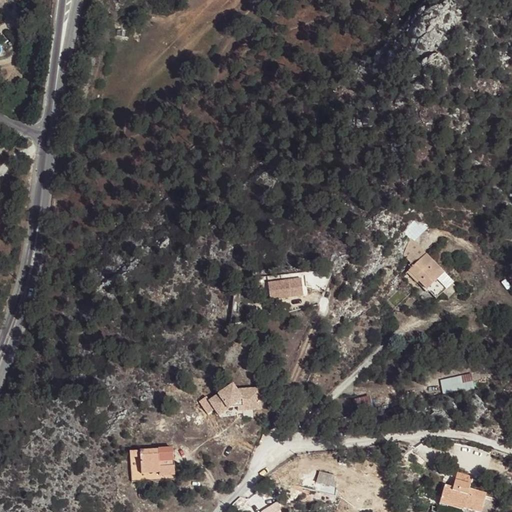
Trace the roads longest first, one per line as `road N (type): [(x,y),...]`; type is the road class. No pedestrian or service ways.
road 1 (residential): [(217,511),(297,447),(442,432),(511,447)]
road 2 (unknown): [(270,464),(349,287)]
road 3 (tertiary): [(0,377),(33,282),(40,219)]
road 4 (tertiary): [(40,219),(0,343)]
